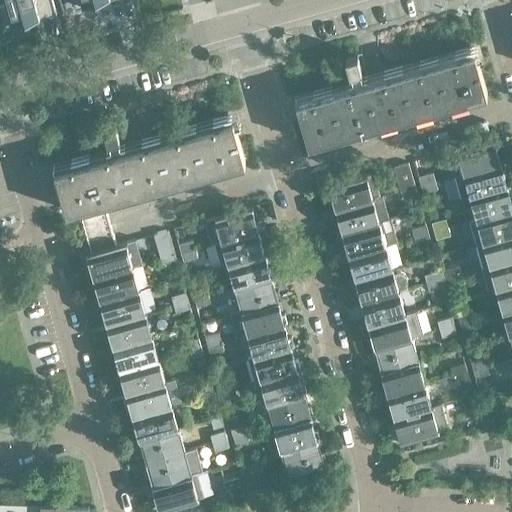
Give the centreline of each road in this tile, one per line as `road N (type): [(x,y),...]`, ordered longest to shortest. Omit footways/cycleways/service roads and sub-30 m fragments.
road 1 (residential): [(380,511),(354,367),(251,23)]
road 2 (residential): [(98,427),(9,90)]
road 3 (residential): [(251,23),(9,90)]
